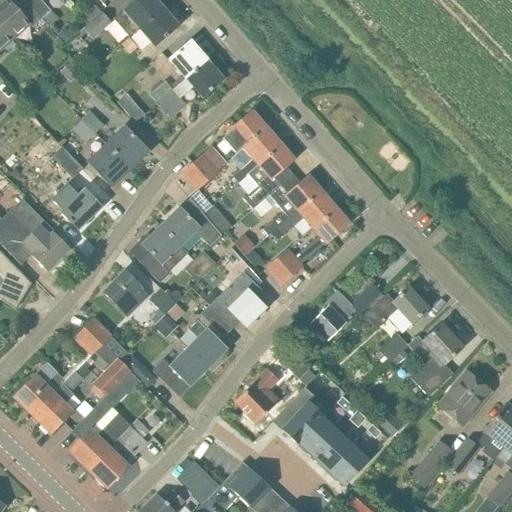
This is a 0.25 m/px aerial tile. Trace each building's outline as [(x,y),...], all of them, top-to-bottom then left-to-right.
[(6,0),(1,0),(0,1),(0,24),(12,38),(29,23),(32,26),(41,19),(23,0),(19,0),(12,7),(6,0)] [(23,0),(41,19),(50,10),(41,0),(23,0)] [(111,18),(128,37),(138,28),(162,7),(155,0),(132,0),(122,9),(111,18)] [(83,15),(90,23),(102,12),(95,5),(83,15)] [(162,7),(138,28),(153,46),(177,26),(162,7)] [(90,23),(84,29),(93,39),(111,21),(102,12),(90,23)] [(0,54),(0,48),(12,38),(0,24),(0,55),(0,54)] [(66,41),(73,35),(66,28),(59,34),(66,41)] [(119,46),(127,55),(139,44),(131,36),(119,46)] [(207,60),(189,39),(167,59),(185,80),(207,60)] [(223,78),(207,60),(185,80),(173,89),(172,90),(180,99),(181,99),(193,89),(200,98),(223,78)] [(70,63),(59,72),(69,84),(80,75),(70,63)] [(187,106),(181,99),(180,99),(172,90),(173,89),(166,80),(149,94),(171,119),(187,106)] [(135,120),(145,113),(130,93),(120,100),(135,120)] [(35,95),(23,105),(30,112),(42,102),(35,95)] [(94,134),(104,125),(90,111),(81,120),(94,134)] [(252,112),(220,140),(234,156),(242,148),(266,128),(252,112)] [(85,142),(94,134),(81,120),(72,128),(85,142)] [(122,126),(104,144),(129,170),(148,153),(122,126)] [(237,184),(247,176),(281,145),(266,128),(242,148),(252,159),(231,177),(237,184)] [(50,137),(41,145),(38,142),(25,155),(34,164),(47,152),(52,156),(51,158),(72,180),(82,169),(61,147),(61,148),(50,137)] [(111,188),(129,170),(104,144),(85,162),(111,188)] [(281,145),(247,176),(257,187),(242,200),(251,210),(276,188),(269,180),(293,159),(281,145)] [(180,174),(195,191),(195,190),(196,190),(197,191),(219,173),(210,163),(218,157),(210,148),(202,154),(180,174)] [(277,228),(320,190),(307,175),(283,196),(284,197),(275,204),(283,212),(262,230),(267,236),(277,228)] [(72,194),(73,192),(65,184),(51,199),(62,211),(59,213),(77,231),(100,207),(83,189),(75,197),(72,194)] [(187,198),(189,200),(201,214),(202,215),(211,207),(197,191),(196,190),(195,190),(195,191),(193,192),(187,198)] [(336,208),(320,190),(277,228),(282,235),(302,218),(311,229),(336,208)] [(178,208),(159,226),(179,246),(194,232),(208,247),(221,236),(202,215),(201,214),(189,200),(179,209),(178,208)] [(0,219),(0,245),(20,266),(31,255),(46,270),(67,249),(52,233),(19,202),(8,212),(0,219)] [(349,223),(336,208),(311,229),(317,236),(293,256),(287,249),(264,269),(280,287),(302,267),(300,264),(324,243),(325,244),(349,223)] [(159,283),(170,273),(168,271),(186,253),(179,246),(159,226),(140,244),(147,251),(138,260),(159,283)] [(251,249),(254,247),(242,235),(234,243),(244,255),(251,249)] [(262,261),(251,249),(244,255),(243,256),(254,268),(262,261)] [(202,251),(193,260),(206,274),(215,265),(202,251)] [(0,252),(0,299),(15,309),(31,284),(0,252)] [(197,283),(206,274),(193,260),(183,270),(197,283)] [(137,305),(146,296),(138,288),(139,287),(124,272),(103,293),(126,316),(137,305)] [(203,300),(208,305),(232,329),(240,321),(245,327),(265,307),(256,299),(263,292),(242,272),(231,282),(216,298),(210,292),(203,300)] [(346,324),(345,322),(355,312),(358,315),(380,293),(370,283),(350,304),(338,291),(322,306),(325,309),(310,323),(327,341),(346,324)] [(386,295),(362,316),(375,330),(398,309),(410,323),(426,309),(407,287),(392,300),(386,295)] [(147,300),(163,316),(174,305),(158,289),(147,300)] [(208,305),(199,315),(223,338),(232,329),(208,305)] [(171,332),(178,326),(166,314),(159,320),(171,332)] [(89,356),(109,335),(91,318),(71,339),(89,356)] [(159,320),(152,327),(165,339),(171,332),(159,320)] [(186,348),(207,368),(211,372),(225,358),(221,354),(226,350),(205,329),(196,320),(186,330),(195,339),(186,348)] [(417,336),(407,346),(425,365),(411,378),(429,397),(453,374),(443,364),(462,347),(440,323),(421,341),(417,336)] [(377,351),(389,363),(403,350),(407,346),(396,334),(377,351)] [(186,348),(168,366),(162,360),(151,371),(177,398),(188,388),(207,368),(186,348)] [(304,387),(315,377),(308,370),(286,349),(277,359),(298,380),(304,387)] [(103,396),(104,398),(129,372),(116,359),(91,385),(92,386),(89,389),(99,399),(103,396)] [(12,397),(31,416),(53,394),(64,382),(45,363),(12,397)] [(80,365),(64,382),(53,394),(31,416),(51,435),(73,413),(64,405),(73,396),(69,392),(88,373),(80,365)] [(146,389),(155,380),(142,367),(134,375),(146,389)] [(278,401),(268,391),(278,380),(267,368),(233,401),(256,423),(278,401)] [(463,426),(491,391),(465,371),(437,405),(463,426)] [(87,471),(109,448),(129,427),(111,409),(138,382),(129,373),(70,433),(79,442),(69,452),(87,471)] [(301,388),(287,403),(296,412),(306,401),(311,397),(301,388)] [(342,397),(336,403),(345,411),(351,405),(342,397)] [(296,412),(279,430),(296,446),(296,445),(322,418),(323,417),(306,401),(296,412)] [(493,461),(503,447),(511,436),(511,407),(506,403),(484,431),(487,433),(479,443),(485,448),(482,451),(492,459),(492,460),(493,461)] [(356,411),(348,420),(357,428),(365,419),(356,411)] [(394,416),(384,427),(393,436),(406,422),(396,414),(394,416)] [(322,418),(296,445),(311,459),(337,432),(322,418)] [(129,427),(142,439),(149,432),(136,420),(129,427)] [(371,425),(366,431),(375,439),(380,432),(371,425)] [(109,448),(87,471),(106,489),(128,467),(114,452),(122,444),(133,456),(147,443),(142,439),(129,427),(109,448)] [(337,432),(311,459),(326,473),(352,446),(337,432)] [(511,436),(503,447),(511,454),(511,455),(505,464),(511,469),(511,436)] [(457,475),(479,448),(466,439),(445,465),(457,475)] [(437,440),(408,477),(423,489),(452,453),(437,440)] [(352,446),(326,473),(342,488),(370,457),(355,443),(352,446)] [(217,511),(221,511),(236,496),(249,509),(269,488),(241,462),(217,487),(207,499),(205,501),(217,511)] [(198,490),(207,499),(217,487),(193,463),(177,479),(193,495),(198,490)] [(498,509),(511,491),(511,475),(508,472),(486,498),(498,509)] [(174,511),(173,511),(183,501),(172,490),(162,500),(156,494),(137,511),(174,511)] [(359,492),(348,506),(354,511),(367,511),(374,505),(359,492)] [(192,511),(217,511),(205,501),(204,499),(192,511)]
